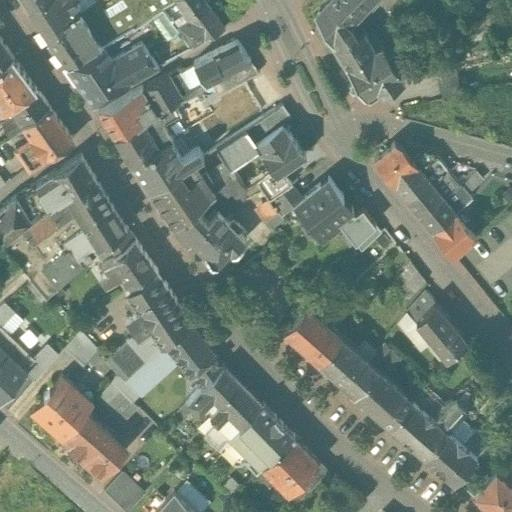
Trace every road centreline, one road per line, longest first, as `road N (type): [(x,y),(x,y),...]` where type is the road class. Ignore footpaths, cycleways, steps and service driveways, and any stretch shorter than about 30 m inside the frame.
road 1 (residential): [(387,485),(246,351),(84,135)]
road 2 (residential): [(511,354),(331,131)]
road 3 (residential): [(511,158),(371,121),(331,131)]
road 4 (residential): [(84,135),(0,3)]
road 5 (residential): [(331,131),(273,5)]
road 6 (residential): [(0,423),(101,511)]
